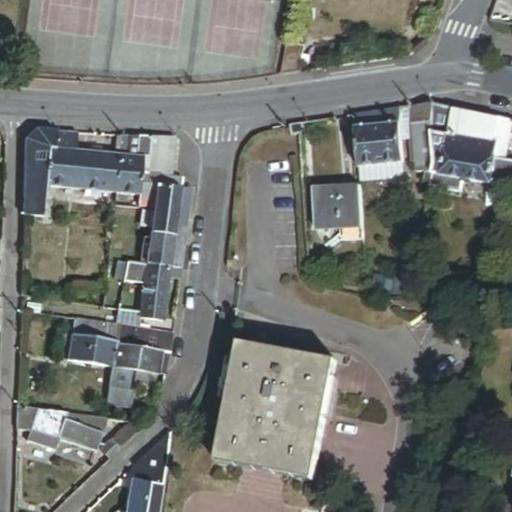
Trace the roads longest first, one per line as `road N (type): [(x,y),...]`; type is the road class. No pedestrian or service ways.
road 1 (residential): [(70,511),(159,428),(177,398),(195,337),(224,109)]
road 2 (residential): [(16,100),(0,500)]
road 3 (residential): [(224,109),(442,74)]
road 4 (residential): [(16,100),(224,109)]
